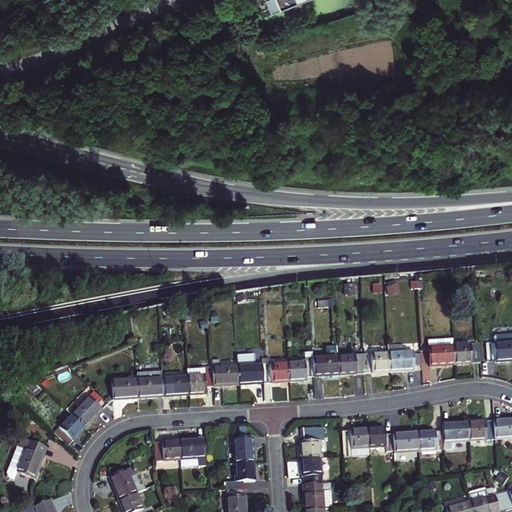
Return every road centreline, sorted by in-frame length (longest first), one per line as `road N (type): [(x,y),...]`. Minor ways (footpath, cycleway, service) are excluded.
road 1 (trunk): [(511,197),(414,204),(262,198),(0,137)]
road 2 (trunk): [(511,214),(204,233),(0,229)]
road 3 (trunk): [(0,326),(424,248)]
road 4 (trunk): [(0,254),(196,258),(424,248)]
road 5 (residential): [(85,511),(91,457),(119,430),(273,414)]
road 6 (residential): [(273,414),(474,388),(511,396)]
road 7 (residential): [(166,0),(0,72)]
